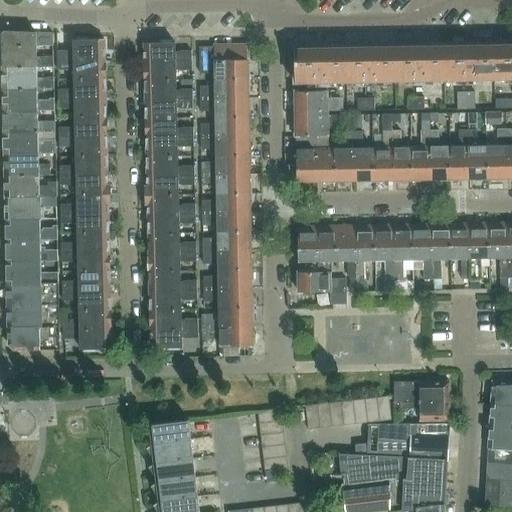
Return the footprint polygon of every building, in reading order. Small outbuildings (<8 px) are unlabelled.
[(52,32),(5,30),(2,34),(2,44),(2,46),(37,45),(53,45),(52,32)] [(73,50),(57,50),(57,60),(105,59),(105,54),(104,54),(104,50),(105,50),(104,39),(88,39),(86,37),(79,37),(77,39),(73,40),(73,50)] [(145,56),(145,61),(192,60),(191,50),(175,50),(175,42),(172,42),(170,40),(163,40),(161,42),(144,43),(145,52),(145,56)] [(494,79),(511,79),(511,40),(494,41),(494,79)] [(445,80),(494,79),(494,41),(473,42),(473,54),(465,55),(465,42),(444,42),(445,80)] [(415,43),(395,43),(395,81),(445,80),(444,42),(423,42),(424,55),(416,56),(415,43)] [(366,44),(345,44),(346,82),(395,81),(395,43),(374,43),(374,56),(366,56),(366,44)] [(316,57),(316,44),(295,45),(295,83),(346,82),(345,44),(324,44),(324,57),(316,57)] [(37,45),(2,46),(2,67),(37,67),(53,66),(53,56),(37,57),(37,45)] [(200,46),(200,60),(200,73),(215,73),(215,79),(250,78),(249,64),(247,64),(247,46),(239,46),(235,46),(214,46),(200,46)] [(73,79),(105,78),(105,67),(104,67),(104,63),(105,63),(105,59),(57,60),(58,70),(73,70),(73,79)] [(176,68),(192,68),(192,60),(145,61),(145,65),(146,65),(146,69),(145,69),(145,80),(176,79),(176,68)] [(2,67),(3,89),(38,88),(38,89),(54,88),(54,77),(37,77),(37,67),(2,67)] [(106,89),(105,78),(73,79),(74,88),(58,89),(58,99),(106,98),(106,93),(105,93),(105,89),(106,89)] [(200,86),(200,98),(249,97),(248,97),(248,93),(250,93),(250,78),(215,79),(215,85),(200,86)] [(146,95),(146,99),(193,98),(192,90),(176,90),(176,79),(145,80),(146,91),(146,95)] [(55,111),(54,99),(38,100),(38,89),(38,88),(3,89),(3,110),(38,110),(38,111),(55,111)] [(343,113),(343,101),(341,97),(328,97),(328,90),(294,91),(294,106),(296,106),(296,113),(343,113)] [(475,91),(466,92),(466,110),(475,110),(475,108),(475,91)] [(466,92),(457,92),(457,108),(457,110),(466,110),(466,92)] [(249,97),(200,98),(201,111),(215,111),(215,117),(250,116),(250,102),(248,102),(248,98),(249,98),(249,97)] [(416,97),(407,97),(408,109),(408,110),(416,110),(416,97)] [(424,97),(416,97),(416,110),(425,109),(424,97)] [(58,109),(74,108),(74,117),(106,117),(106,106),(105,106),(105,102),(106,102),(106,98),(58,99),(58,109)] [(146,108),(146,118),(177,118),(177,107),(193,107),(193,98),(146,99),(146,104),(146,108)] [(366,98),(357,99),(358,110),(358,111),(366,110),(366,98)] [(375,98),(366,98),(366,110),(375,110),(375,98)] [(497,98),(497,107),(506,107),(506,98),(497,98)] [(55,121),(38,121),(38,111),(38,110),(3,110),(4,132),(39,132),(55,132),(55,121)] [(502,112),(485,112),(485,121),(502,121),(502,112)] [(296,113),(296,120),(294,120),(294,136),(296,135),(304,135),(316,135),(329,135),(329,128),(340,127),(344,122),(343,113),(296,113)] [(430,113),(421,113),(421,121),(430,121),(430,113)] [(439,113),(430,113),(430,121),(439,121),(439,113)] [(476,113),(469,113),(469,124),(477,124),(476,113)] [(362,114),(353,115),(354,128),(363,128),(362,114)] [(392,114),(382,114),(383,130),(392,130),(392,122),(392,114)] [(401,114),(392,114),(392,122),(401,122),(401,114)] [(201,124),(201,136),(250,135),(249,135),(249,131),(251,131),(250,116),(215,117),(215,123),(201,124)] [(106,127),(106,117),(74,117),(74,127),(59,127),(59,137),(107,136),(106,131),(106,127)] [(146,133),(147,137),(194,137),(193,128),(177,128),(177,118),(146,118),(146,129),(147,129),(147,133),(146,133)] [(487,144),(488,179),(503,179),(503,177),(507,177),(507,178),(506,128),(497,128),(497,144),(487,144)] [(449,145),(439,145),(439,129),(430,130),(431,180),(431,178),(435,178),(435,180),(450,180),(449,145)] [(459,129),(459,145),(449,145),(450,180),(465,180),(465,178),(469,178),(469,179),(468,129),(459,129)] [(488,179),(487,144),(477,145),(477,129),(468,129),(469,179),(469,178),(473,177),(473,179),(488,179)] [(393,180),(392,130),(383,130),(383,146),(373,146),(374,181),(388,181),(388,179),(392,179),(392,180),(393,180)] [(401,130),(392,130),(393,180),(393,179),(397,179),(397,181),(412,181),(411,146),(401,146),(401,130)] [(421,146),(411,146),(412,181),(426,180),(426,178),(430,178),(431,180),(430,130),(420,130),(421,146)] [(345,147),(335,147),(336,182),(350,182),(350,180),(354,180),(354,181),(355,181),(354,131),(345,131),(345,147)] [(373,146),(363,147),(363,131),(354,131),(355,181),(355,180),(359,180),(359,182),(374,181),(373,146)] [(39,143),(39,132),(4,132),(4,153),(39,153),(39,154),(56,154),(56,140),(43,140),(43,143),(39,143)] [(250,135),(201,136),(201,149),(216,149),(216,155),(251,154),(251,140),(249,140),(249,136),(250,136),(250,135)] [(297,177),(297,183),(312,182),(312,180),(316,180),(316,182),(317,182),(316,135),(304,135),(296,135),(297,165),(297,177)] [(329,135),(316,135),(317,182),(317,180),(321,180),(321,182),(336,182),(335,147),(329,147),(329,135)] [(107,140),(107,136),(59,137),(59,147),(75,146),(75,156),(107,155),(107,144),(106,144),(106,140),(107,140)] [(147,156),(178,156),(178,145),(194,145),(194,137),(147,137),(147,142),(147,146),(147,156)] [(39,164),(39,154),(39,153),(4,153),(5,175),(39,175),(51,175),(50,164),(39,164)] [(202,162),(202,174),(251,173),(249,173),(249,169),(251,169),(251,154),(216,155),(216,161),(202,162)] [(107,166),(107,155),(75,156),(76,165),(60,166),(60,175),(107,174),(107,170),(107,166)] [(194,166),(178,167),(178,156),(147,156),(147,167),(148,167),(148,171),(147,171),(147,176),(194,175),(194,166)] [(297,165),(286,165),(286,170),(286,177),(297,177),(297,165)] [(202,187),(203,187),(216,187),(216,193),(252,192),(251,178),(249,178),(249,174),(251,174),(251,173),(202,174),(202,187)] [(76,185),(76,194),(110,193),(109,184),(108,184),(108,183),(107,183),(107,179),(108,179),(107,174),(60,175),(60,185),(76,185)] [(5,197),(15,196),(57,196),(56,182),(48,182),(48,186),(40,186),(39,175),(5,175),(5,197)] [(146,185),(146,194),(179,194),(179,184),(195,183),(194,175),(147,176),(148,180),(148,184),(148,185),(146,185)] [(202,200),(202,209),(202,212),(251,211),(250,211),(250,207),(252,207),(252,192),(216,193),(216,200),(202,200)] [(110,193),(76,194),(76,203),(60,204),(61,213),(108,213),(108,208),(108,204),(108,203),(110,203),(110,193)] [(195,205),(179,205),(179,194),(146,194),(146,204),(148,204),(148,205),(149,205),(149,209),(148,209),(148,214),(195,213),(195,205)] [(57,196),(15,196),(5,197),(6,219),(16,218),(41,218),(41,207),(57,207),(57,196)] [(251,211),(202,212),(202,225),(217,224),(217,231),(252,230),(252,216),(250,216),(250,212),(251,212),(251,211)] [(77,223),(77,232),(109,232),(109,221),(108,221),(108,217),(108,213),(61,213),(61,224),(77,223)] [(149,222),(149,233),(180,232),(180,221),(196,221),(195,213),(148,214),(148,218),(149,218),(149,222)] [(41,218),(16,218),(6,219),(6,240),(41,239),(57,239),(57,233),(57,226),(53,225),(53,229),(41,229),(41,218)] [(470,224),(470,277),(470,278),(480,278),(479,258),(489,258),(489,223),(474,224),(474,226),(470,226),(470,224)] [(489,223),(489,258),(499,257),(500,289),(509,289),(509,277),(508,224),(507,224),(507,225),(503,225),(503,223),(489,223)] [(413,225),(413,259),(423,259),(424,279),(432,278),(432,225),(431,225),(431,226),(427,226),(427,224),(413,225)] [(432,225),(432,278),(442,278),(441,258),(451,258),(451,224),(436,224),(436,226),(432,226),(432,225)] [(465,224),(451,224),(451,258),(461,258),(462,277),(470,277),(470,224),(469,224),(469,226),(465,226),(465,224)] [(356,226),(357,280),(366,280),(366,260),(375,260),(375,225),(360,226),(360,228),(356,228),(356,226)] [(385,260),(386,279),(395,279),(394,226),(393,226),(393,227),(389,227),(389,225),(375,225),(375,260),(385,260)] [(394,226),(395,279),(403,279),(403,259),(413,259),(413,225),(398,225),(398,227),(394,227),(394,226)] [(302,272),(318,271),(318,227),(317,227),(317,228),(313,228),(313,226),(298,227),(299,262),(306,261),(306,268),(302,268),(302,272)] [(318,227),(318,271),(330,271),(330,260),(337,260),(337,226),(322,226),(322,228),(318,228),(318,227)] [(337,226),(337,260),(348,260),(348,274),(350,277),(350,280),(357,280),(356,226),(355,226),(355,228),(351,228),(351,226),(337,226)] [(203,237),(203,250),(252,250),(252,249),(251,249),(251,245),(253,245),(252,230),(217,231),(217,237),(203,237)] [(109,243),(109,232),(77,232),(77,242),(62,242),(62,252),(109,251),(109,247),(109,243)] [(196,243),(180,243),(180,232),(149,233),(149,244),(150,244),(150,248),(149,248),(149,252),(196,251),(196,243)] [(41,261),(57,260),(57,249),(44,249),(44,251),(41,251),(41,239),(6,240),(6,261),(41,261)] [(252,250),(203,250),(203,263),(218,263),(218,269),(253,269),(253,254),(251,254),(251,250),(252,250)] [(78,262),(78,271),(110,270),(109,260),(109,256),(109,251),(62,252),(62,262),(78,262)] [(149,261),(150,271),(181,271),(180,260),(192,259),(192,260),(196,260),(196,251),(149,252),(149,257),(150,257),(150,261),(149,261)] [(41,261),(6,261),(7,283),(58,282),(58,271),(42,272),(41,261)] [(204,276),(204,288),(253,288),(253,287),(251,287),(251,283),(253,283),(253,269),(218,269),(218,275),(204,276)] [(110,270),(78,271),(78,281),(62,281),(62,290),(110,290),(110,285),(109,285),(109,281),(110,281),(110,270)] [(197,281),(181,281),(181,271),(150,271),(150,282),(151,286),(150,286),(150,290),(197,289),(197,281)] [(332,271),(330,271),(318,271),(302,272),(297,272),(297,287),(299,287),(299,292),(330,291),(330,305),(347,305),(347,291),(346,278),(336,278),(336,279),(332,279),(332,271)] [(480,278),(470,278),(471,289),(480,289),(480,278)] [(386,279),(384,280),(384,291),(395,290),(395,279),(386,279)] [(366,280),(357,280),(357,291),(368,291),(368,280),(366,280)] [(7,304),(59,303),(58,290),(58,282),(7,283),(7,304)] [(253,288),(204,288),(204,301),(218,301),(219,307),(254,307),(253,292),(252,292),(251,288),(253,288)] [(150,299),(151,309),(181,309),(181,298),(197,298),(197,289),(150,290),(150,295),(151,295),(151,299),(150,299)] [(110,294),(110,290),(62,290),(63,301),(79,300),(79,309),(111,309),(110,298),(110,294)] [(59,303),(7,304),(8,326),(39,326),(59,325),(59,310),(59,303)] [(219,313),(204,313),(202,313),(202,319),(202,327),(253,326),(253,325),(252,325),(252,321),(254,321),(254,307),(219,307),(219,313)] [(111,319),(111,309),(79,309),(79,319),(63,319),(63,328),(111,328),(111,323),(110,323),(110,319),(111,319)] [(202,319),(201,319),(181,319),(181,309),(151,309),(151,320),(151,324),(151,329),(202,327),(202,319)] [(39,326),(8,326),(8,344),(9,344),(14,349),(14,350),(41,349),(60,348),(59,325),(39,326)] [(253,326),(202,327),(202,339),(219,338),(219,346),(252,345),(254,345),(254,330),(252,330),(252,326),(253,326)] [(202,339),(202,327),(151,329),(151,333),(152,333),(152,337),(151,337),(151,347),(168,347),(170,349),(177,349),(179,346),(182,346),(182,338),(198,337),(198,336),(201,336),(202,339)] [(111,332),(111,328),(63,328),(63,339),(80,339),(80,348),(84,348),(86,351),(93,351),(95,348),(111,348),(111,336),(111,332)] [(252,345),(219,346),(219,355),(252,354),(252,345)] [(511,404),(511,379),(493,380),(491,403),(511,404)] [(394,401),(402,401),(450,400),(450,381),(394,381),(394,401)] [(389,396),(377,397),(380,421),(392,419),(389,396)] [(377,397),(365,398),(368,422),(380,421),(377,397)] [(353,400),(353,401),(356,424),(368,422),(365,398),(353,400)] [(341,401),(344,425),(356,424),(353,401),(353,400),(341,401)] [(450,420),(450,400),(402,401),(402,408),(420,408),(420,420),(440,420),(450,420)] [(344,425),(341,401),(329,402),(332,426),(344,425)] [(329,402),(317,404),(320,428),(332,426),(329,402)] [(489,439),(488,448),(511,449),(511,404),(491,403),(490,426),(490,428),(491,428),(490,439),(489,439)] [(317,404),(306,405),(308,429),(320,428),(317,404)] [(282,408),(258,411),(259,423),(283,420),(282,408)] [(151,444),(152,444),(191,439),(189,419),(149,424),(149,425),(144,428),(145,429),(146,429),(151,437),(151,444)] [(283,420),(259,423),(261,435),(285,432),(283,420)] [(437,458),(447,459),(449,425),(449,424),(402,424),(369,425),(368,455),(410,457),(437,458)] [(261,435),(262,447),(286,444),(285,432),(261,435)] [(154,463),(194,458),(191,439),(152,444),(151,444),(147,447),(147,448),(148,448),(153,456),(154,463)] [(368,443),(356,444),(355,454),(367,455),(368,443)] [(286,444),(262,447),(263,459),(287,456),(286,444)] [(488,462),(487,475),(511,475),(511,449),(488,448),(488,449),(489,449),(488,462)] [(446,475),(422,474),(422,479),(397,479),(397,473),(364,475),(365,455),(368,455),(340,454),(346,511),(381,511),(389,511),(404,509),(417,508),(417,507),(445,505),(445,501),(444,501),(444,494),(445,494),(446,475)] [(410,457),(368,455),(365,455),(364,475),(397,473),(397,479),(422,479),(422,474),(446,475),(446,464),(447,464),(447,459),(437,458),(410,457)] [(265,471),(280,469),(289,468),(287,456),(263,459),(265,471)] [(156,482),(196,477),(194,458),(154,463),(149,466),(150,467),(155,475),(156,482)] [(280,469),(265,471),(266,482),(281,481),(280,469)] [(511,475),(487,475),(486,479),(487,479),(486,505),(485,505),(485,508),(495,508),(511,507),(511,475)] [(156,482),(151,485),(152,486),(153,486),(158,494),(158,501),(159,501),(198,496),(196,477),(156,482)] [(200,511),(198,496),(159,501),(158,501),(154,504),(154,505),(155,505),(159,511),(200,511)] [(300,502),(288,504),(289,511),(301,511),(300,502)]
